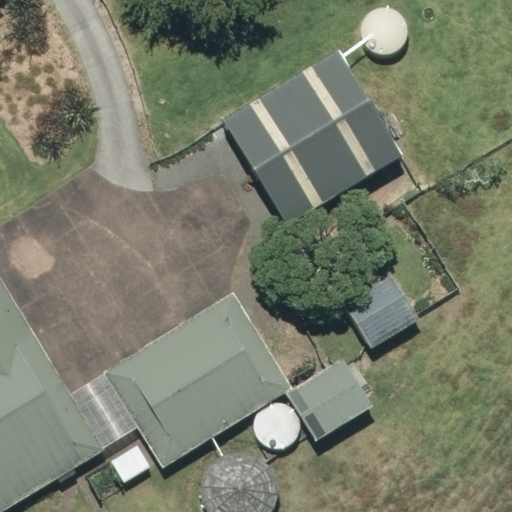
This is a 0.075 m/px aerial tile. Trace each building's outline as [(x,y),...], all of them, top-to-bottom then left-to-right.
[(406,160),(339,38),(218,104),(285,227),(406,160)] [(0,511),(13,511),(112,453),(0,268),(0,511)] [(398,273),(349,301),(378,350),(426,322),(398,273)] [(114,376),(171,468),(299,389),(242,297),(114,376)] [(350,362),(296,397),(325,443),(380,409),(350,362)] [(142,448),(118,463),(130,483),(155,469),(142,448)] [(251,451),(247,450),(240,450),(233,451),(226,453),(220,457),(215,462),(210,467),(207,473),(204,480),(203,487),(203,494),(204,501),(206,507),(208,511),(277,511),(280,508),(283,501),(284,494),(284,487),(283,480),(280,473),(277,467),(272,462),(267,457),(261,454),(254,451),(251,451)]
